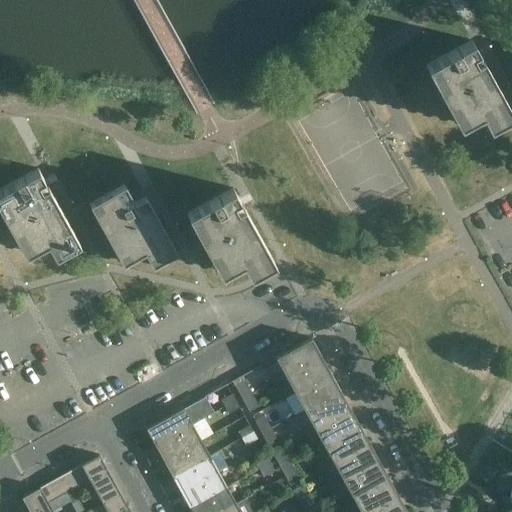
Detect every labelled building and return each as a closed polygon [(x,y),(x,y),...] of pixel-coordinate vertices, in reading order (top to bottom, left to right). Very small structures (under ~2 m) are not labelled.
[(511,113),(507,106),(481,58),(488,53),(491,52),(488,45),(484,47),(477,51),(471,41),(464,45),(425,66),(458,126),(480,114),(488,128),(511,114),(511,113)] [(54,256),(78,243),(73,234),(72,232),(71,230),(47,186),(47,185),(45,182),(43,179),(37,169),(32,172),(31,172),(28,174),(27,175),(21,178),(0,189),(0,210),(24,254),(46,242),(54,256)] [(135,204),(134,203),(130,197),(124,185),(89,205),(122,265),(144,252),(152,266),(176,253),(172,245),(171,243),(169,241),(154,214),(153,214),(142,221),(138,223),(134,216),(140,213),(135,204)] [(242,205),(240,202),(238,199),(233,189),(227,192),(226,192),(223,194),(222,194),(216,198),(187,214),(220,274),(241,262),(249,276),(273,262),(268,254),(267,251),(266,249),(242,205)] [(285,375),(320,356),(311,338),(275,357),(285,375)] [(295,393),(330,373),(320,356),(285,375),(295,393)] [(304,410),(340,390),(330,373),(295,393),(304,410)] [(251,394),(244,381),(234,386),(242,399),(251,394)] [(314,427),(349,408),(340,390),(304,410),(314,427)] [(236,400),(232,394),(220,400),(224,407),(236,400)] [(259,407),(251,394),(242,399),(249,412),(259,407)] [(239,407),(236,400),(224,407),(228,414),(239,407)] [(155,445),(192,424),(183,408),(146,429),(155,445)] [(323,445),(359,425),(349,408),(314,427),(323,445)] [(271,428),(263,415),(254,421),(261,434),(271,428)] [(164,461),(201,440),(192,424),(155,445),(164,461)] [(253,432),(249,425),(238,431),(241,438),(253,432)] [(333,462),(368,442),(359,425),(323,445),(333,462)] [(278,441),(271,428),(261,434),(268,447),(278,441)] [(257,439),(253,432),(241,438),(245,445),(257,439)] [(172,477),(210,456),(201,440),(164,461),(172,477)] [(342,479),(378,460),(368,442),(333,462),(342,479)] [(290,463),(282,450),(273,455),(280,468),(290,463)] [(130,511),(128,508),(99,455),(22,497),(29,511),(130,511)] [(181,492),(218,472),(210,456),(172,477),(181,492)] [(270,464),(267,457),(255,463),(259,470),(270,464)] [(352,497),(387,477),(378,460),(342,479),(352,497)] [(297,476),(290,463),(280,468),(287,481),(297,476)] [(274,470),(270,464),(259,470),(263,477),(274,470)] [(190,508),(227,488),(218,472),(181,492),(190,508)] [(360,511),(365,511),(397,494),(387,477),(352,497),(360,511)] [(283,486),(279,479),(268,486),(272,493),(283,486)] [(309,498),(302,485),(292,490),(299,503),(309,498)] [(191,511),(219,511),(236,503),(227,488),(190,508),(191,511)] [(406,511),(397,494),(365,511),(406,511)] [(313,511),(316,511),(309,498),(299,503),(304,511),(313,511)] [(240,511),(236,503),(219,511),(240,511)]
